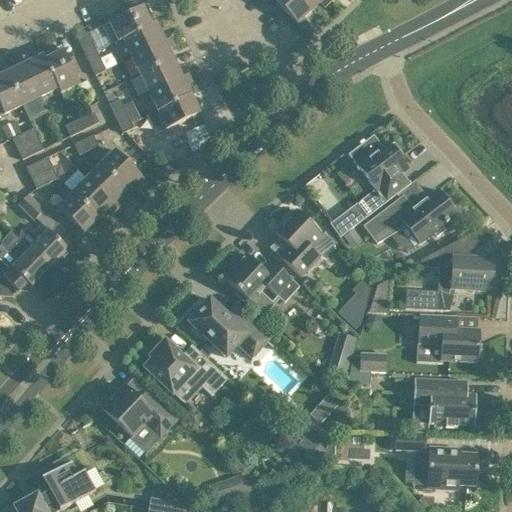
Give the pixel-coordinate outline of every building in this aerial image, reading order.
[(312,11),(301,0),(273,0),(301,30),(308,24),(303,19),(312,11)] [(329,0),(301,0),(312,11),(320,3),(325,8),(331,2),(329,0)] [(118,43),(122,40),(156,24),(147,5),(136,10),(133,6),(115,15),(117,19),(108,24),(118,43)] [(122,40),(131,58),(170,39),(167,31),(160,34),(156,24),(122,40)] [(76,38),(81,48),(92,43),(87,33),(76,38)] [(131,58),(139,76),(173,60),(168,49),(174,46),(170,39),(131,58)] [(81,48),(86,57),(96,52),(92,43),(81,48)] [(61,46),(42,55),(61,93),(77,84),(79,84),(75,75),(79,73),(70,55),(66,57),(61,46)] [(86,57),(90,67),(101,61),(96,52),(86,57)] [(28,54),(21,58),(40,97),(58,88),(60,93),(61,93),(42,55),(32,61),(28,54)] [(16,68),(6,73),(23,106),(40,97),(21,58),(13,62),(16,68)] [(139,76),(148,94),(188,74),(184,67),(178,70),(173,60),(139,76)] [(101,61),(90,67),(95,76),(106,71),(101,61)] [(23,106),(6,73),(0,75),(0,106),(4,115),(23,106)] [(148,94),(157,112),(190,95),(185,85),(192,82),(188,74),(148,94)] [(87,90),(91,88),(87,80),(79,84),(77,84),(79,88),(87,90)] [(190,95),(157,112),(147,116),(156,135),(191,118),(194,124),(202,121),(190,95)] [(109,105),(113,115),(124,109),(119,100),(109,105)] [(113,115),(118,125),(129,119),(124,109),(113,115)] [(93,113),(84,117),(89,128),(98,124),(93,113)] [(84,117),(75,122),(80,132),(89,128),(84,117)] [(129,119),(118,125),(122,134),(133,129),(129,119)] [(80,132),(75,122),(65,127),(70,137),(80,132)] [(210,138),(203,125),(183,134),(193,154),(210,138)] [(12,139),(17,150),(39,139),(33,129),(30,131),(12,139)] [(93,136),(83,140),(88,151),(98,146),(93,136)] [(376,193),(369,198),(378,209),(410,185),(402,174),(409,169),(399,157),(402,155),(394,144),(391,146),(389,143),(383,148),(374,137),(349,156),(356,167),(353,170),(363,182),(366,180),(376,193)] [(39,139),(17,150),(22,161),(43,150),(39,139)] [(88,151),(83,140),(73,145),(79,156),(88,151)] [(114,151),(100,165),(126,191),(134,183),(139,188),(146,182),(114,151)] [(25,168),(30,177),(52,167),(47,157),(25,168)] [(169,164),(161,171),(168,178),(176,171),(169,164)] [(100,165),(86,179),(117,211),(123,205),(118,199),(126,191),(100,165)] [(52,167),(30,177),(36,189),(57,179),(52,167)] [(86,179),(72,193),(98,219),(106,211),(111,217),(117,211),(86,179)] [(402,197),(363,227),(377,245),(406,227),(419,245),(433,234),(437,237),(445,231),(442,227),(456,216),(437,190),(411,210),(401,199),(403,198),(402,197)] [(98,219),(72,193),(57,208),(77,228),(72,233),(78,239),(98,219)] [(49,268),(58,259),(61,262),(70,252),(49,232),(57,224),(42,209),(28,195),(18,206),(33,221),(35,219),(41,225),(32,235),(38,241),(29,250),(49,268)] [(345,234),(360,222),(352,211),(337,222),(345,234)] [(275,234),(289,248),(279,259),(300,278),(320,257),(336,244),(324,232),(321,235),(296,212),(275,234)] [(49,268),(29,250),(11,232),(0,243),(18,262),(12,269),(3,278),(18,292),(27,284),(31,287),(49,268)] [(406,291),(405,310),(449,312),(449,311),(448,311),(452,298),(455,299),(456,298),(452,297),(454,290),(468,291),(470,292),(471,293),(473,293),(474,294),(476,294),(478,294),(479,294),(481,294),(483,294),(484,293),(486,293),(487,292),(490,292),(492,260),(480,260),(475,252),(476,252),(476,251),(470,254),(462,240),(470,236),(469,235),(452,244),(438,252),(436,292),(406,291)] [(224,279),(238,292),(235,295),(244,304),(247,301),(263,316),(274,305),(261,293),(266,288),(275,296),(276,296),(284,304),(299,288),(271,261),(262,271),(246,256),(224,279)] [(370,302),(385,303),(387,279),(375,286),(370,302)] [(355,295),(337,314),(356,332),(361,327),(367,306),(360,300),(355,295)] [(209,299),(198,311),(196,309),(187,318),(189,321),(188,322),(191,326),(189,328),(202,340),(204,337),(222,354),(232,343),(252,360),(272,339),(249,318),(235,304),(225,314),(209,299)] [(378,329),(381,320),(376,314),(367,316),(364,325),(370,331),(378,329)] [(455,317),(435,316),(419,316),(417,363),(440,365),(440,361),(477,363),(477,358),(480,359),(481,346),(478,346),(479,332),(455,331),(455,317)] [(357,343),(340,338),(330,372),(347,377),(357,343)] [(151,353),(153,355),(150,357),(153,360),(145,368),(172,394),(173,393),(185,405),(201,388),(211,397),(227,380),(192,347),(181,358),(164,343),(162,346),(160,344),(158,345),(157,345),(155,346),(155,347),(153,349),(153,350),(152,351),(151,353)] [(359,372),(384,373),(385,355),(360,354),(359,372)] [(467,382),(447,382),(414,380),(412,407),(429,408),(428,428),(458,429),(458,427),(474,428),(475,399),(472,396),(467,396),(467,382)] [(105,408),(102,411),(117,424),(131,438),(146,452),(160,437),(176,420),(161,406),(147,392),(139,401),(128,391),(124,387),(119,393),(114,398),(110,398),(105,404),(105,408)] [(329,397),(310,417),(319,425),(338,405),(329,397)] [(337,432),(351,433),(351,419),(338,418),(337,432)] [(287,436),(270,421),(260,433),(274,445),(278,441),(280,443),(287,436)] [(298,445),(310,456),(324,441),(312,430),(298,445)] [(395,452),(424,453),(425,436),(396,435),(395,452)] [(475,486),(476,457),(459,456),(459,451),(429,450),(427,488),(457,490),(457,485),(475,486)] [(58,511),(95,492),(84,472),(78,475),(71,462),(68,464),(65,458),(53,465),(57,470),(41,479),(41,481),(42,480),(44,484),(29,492),(29,494),(31,493),(35,499),(15,510),(16,511),(58,511)] [(211,486),(217,503),(244,493),(238,477),(211,486)] [(184,511),(169,497),(163,500),(161,511),(184,511)]
